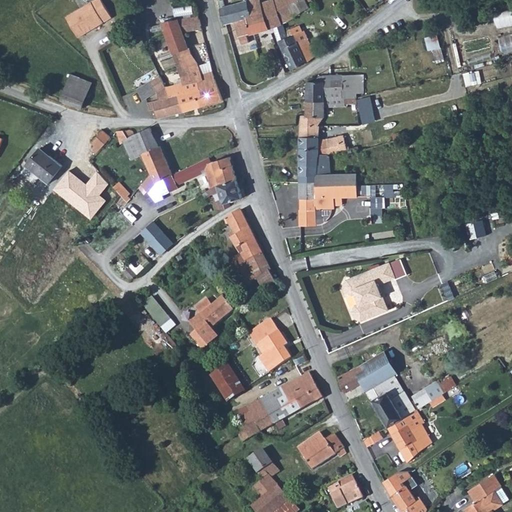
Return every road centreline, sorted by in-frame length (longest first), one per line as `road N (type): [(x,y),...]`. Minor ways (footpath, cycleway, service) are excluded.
road 1 (unclassified): [(390,511),(283,268),(236,110)]
road 2 (unclassified): [(0,88),(93,122),(171,124),(236,110)]
road 3 (unclassified): [(236,110),(343,49),(407,0)]
